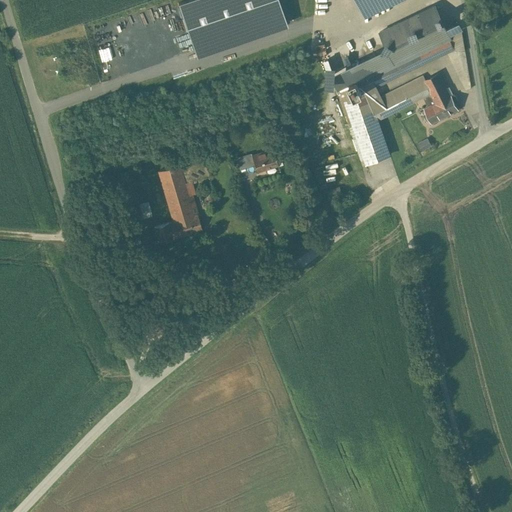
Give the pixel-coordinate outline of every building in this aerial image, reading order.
[(278,0),(186,0),(179,2),(197,56),(287,26),(278,0)] [(358,0),(362,8),(379,0),(358,0)] [(435,5),(379,32),(387,48),(394,63),(449,37),(450,36),(435,5)] [(459,22),(448,28),(451,34),(462,29),(459,22)] [(450,36),(449,37),(455,48),(455,49),(465,51),(462,30),(450,36)] [(349,84),(355,96),(370,89),(455,48),(449,37),(394,63),(349,84)] [(387,48),(331,75),(338,90),(341,88),(349,84),(394,63),(387,48)] [(449,95),(438,73),(426,79),(432,92),(437,102),(429,106),(424,108),(431,123),(446,115),(453,112),(458,109),(455,102),(458,100),(454,93),(449,95)] [(423,75),(375,99),(384,116),(424,96),(432,92),(426,79),(423,75)] [(370,89),(355,96),(349,84),(341,88),(350,115),(374,106),(378,119),(384,116),(375,99),(370,89)] [(432,92),(424,96),(429,106),(437,102),(432,92)] [(374,106),(350,115),(366,162),(390,154),(378,119),(374,106)] [(420,142),(424,150),(435,144),(430,136),(420,142)] [(273,147),(251,154),(257,171),(278,165),(275,156),(276,156),(273,147)] [(194,214),(179,165),(159,171),(174,220),(168,222),(168,221),(154,226),(158,241),(201,228),(197,213),(194,214)] [(144,212),(153,210),(150,200),(142,202),(144,212)] [(247,245),(255,262),(267,257),(259,240),(247,245)] [(229,278),(219,285),(225,294),(236,287),(229,278)]
